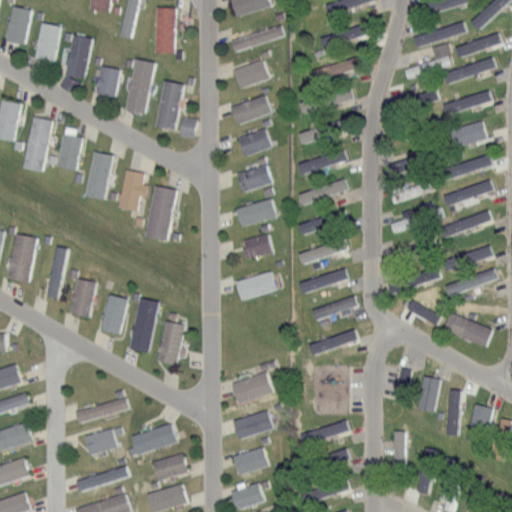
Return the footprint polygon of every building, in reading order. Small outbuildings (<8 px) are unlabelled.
[(92,0),(113,0),(112,9),(92,7),(92,0)] [(122,33),(129,0),(141,0),(133,35),(122,33)] [(235,0),(240,15),(275,4),(273,0),(235,0)] [(326,3),(334,0),(372,0),(330,15),(326,3)] [(426,0),(429,10),(466,0),(426,0)] [(509,0),(489,0),(467,17),(474,26),(509,0)] [(15,4),(35,7),(28,43),(9,39),(15,4)] [(157,51),(159,6),(179,7),(177,51),(157,51)] [(411,34),(414,44),(465,30),(462,19),(411,34)] [(44,21),(63,24),(57,58),(38,55),(44,21)] [(321,36),(362,22),(366,32),(324,46),(321,36)] [(234,39),(238,50),(287,34),(283,23),(234,39)] [(453,45),(457,56),(500,40),(496,29),(453,45)] [(67,73),(76,33),(96,37),(87,78),(67,73)] [(409,77),(406,68),(449,52),(452,61),(409,77)] [(495,65),(491,54),(441,72),(445,82),(495,65)] [(313,66),(359,55),(362,67),(316,78),(313,66)] [(128,107),(137,56),(158,60),(149,111),(128,107)] [(236,68),(242,87),(273,77),(266,58),(236,68)] [(103,63),(124,67),(120,94),(98,91),(103,63)] [(167,78),(188,82),(179,128),(158,124),(167,78)] [(437,98),(434,87),(417,91),(420,102),(437,98)] [(445,111),(491,99),(488,88),(442,100),(445,111)] [(316,98),(348,89),(351,99),(319,109),(316,98)] [(233,106),(240,124),(275,111),(268,93),(233,106)] [(0,121),(5,98),(24,102),(17,140),(0,136),(0,121)] [(37,115),(55,119),(43,170),(25,165),(37,115)] [(401,139),(399,130),(443,117),(446,126),(401,139)] [(449,126),(452,144),(485,138),(481,120),(449,126)] [(320,135),(318,125),(296,131),(299,141),(320,135)] [(241,136),(248,154),(274,145),(268,126),(241,136)] [(66,132),(85,136),(78,168),(59,165),(66,132)] [(309,159),(351,146),(354,155),(313,168),(309,159)] [(96,149),(87,194),(108,198),(117,153),(96,149)] [(491,162),(487,151),(443,167),(446,177),(491,162)] [(239,171),(245,190),(276,180),(270,161),(239,171)] [(128,168),(148,171),(141,209),(121,205),(128,168)] [(313,194),(310,184),(349,174),(351,184),(313,194)] [(492,187),(488,176),(441,193),(445,204),(492,187)] [(395,202),(391,191),(434,177),(438,187),(395,202)] [(157,184),(180,188),(171,238),(148,234),(157,184)] [(238,207),(244,225),(280,214),(274,196),(238,207)] [(394,230),(391,221),(440,204),(443,214),(394,230)] [(447,232),(443,221),(485,208),(489,219),(447,232)] [(295,222),(298,232),(323,226),(320,215),(295,222)] [(244,239),(249,258),(276,250),(271,231),(244,239)] [(19,232),(41,236),(32,281),(10,276),(19,232)] [(400,260),(396,250),(438,235),(442,245),(400,260)] [(311,250),(348,237),(352,247),(315,260),(311,250)] [(464,250),(467,261),(492,253),(488,243),(464,250)] [(59,244),(71,247),(61,298),(49,295),(59,244)] [(441,258),(444,268),(458,264),(455,254),(441,258)] [(450,293),(446,283),(495,265),(498,276),(450,293)] [(297,281),(300,291),(347,276),(344,266),(297,281)] [(397,289),(395,281),(438,266),(440,274),(397,289)] [(238,280),(274,269),(281,288),(245,300),(238,280)] [(81,277),(99,281),(91,317),(73,313),(81,277)] [(312,307),(355,292),(359,304),(316,319),(312,307)] [(113,293),(131,298),(122,332),(103,327),(113,293)] [(142,296),(163,300),(153,351),(132,347),(142,296)] [(445,328),(453,309),(496,328),(487,346),(445,328)] [(168,318),(189,323),(180,364),(159,359),(168,318)] [(310,353),(357,338),(353,327),(306,342),(310,353)] [(0,331),(0,351),(10,351),(9,331),(0,331)] [(0,367),(0,387),(25,379),(19,362),(0,367)] [(401,366),(414,368),(409,398),(396,396),(401,366)] [(234,382),(243,404),(279,391),(271,369),(234,382)] [(420,405),(426,369),(433,370),(428,406),(420,405)] [(443,426),(452,381),(463,383),(453,428),(443,426)] [(0,400),(0,412),(34,401),(31,391),(0,400)] [(78,411),(81,421),(132,406),(128,396),(78,411)] [(468,441),(477,401),(494,405),(485,445),(468,441)] [(235,420),(241,438),(277,427),(271,409),(235,420)] [(502,416),(511,418),(511,429),(506,460),(494,458),(502,416)] [(348,428),(345,417),(304,431),(308,442),(348,428)] [(0,429),(0,450),(35,439),(29,421),(0,429)] [(135,435),(142,454),(180,440),(174,421),(135,435)] [(87,434),(92,453),(120,445),(114,427),(87,434)] [(405,429),(392,429),(391,461),(404,462),(405,429)] [(401,432),(412,434),(403,482),(391,479),(401,432)] [(237,455),(243,475),(273,464),(266,444),(237,455)] [(311,458),(354,445),(357,455),(314,469),(311,458)] [(156,461),(162,479),(191,471),(185,452),(156,461)] [(428,452),(436,453),(429,493),(421,492),(428,452)] [(0,464),(0,485),(33,474),(27,455),(0,464)] [(79,479),(83,491),(134,475),(130,463),(79,479)] [(455,511),(445,510),(453,464),(463,466),(455,511)] [(427,491),(429,469),(417,468),(415,490),(427,491)] [(472,511),(480,475),(491,477),(484,511),(472,511)] [(314,487),(353,477),(355,485),(317,496),(314,487)] [(234,490),(240,509),(268,500),(261,481),(234,490)] [(150,493),(156,511),(192,501),(186,482),(150,493)] [(0,500),(0,511),(20,511),(34,508),(28,491),(0,500)] [(78,508),(79,511),(128,511),(134,510),(127,491),(78,508)] [(500,511),(502,497),(511,497),(511,506),(511,511),(500,511)]
